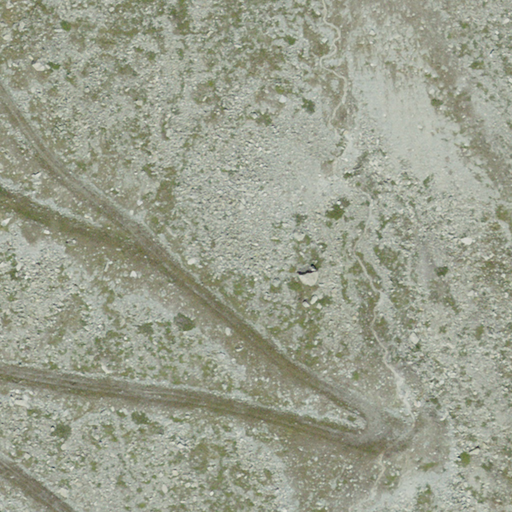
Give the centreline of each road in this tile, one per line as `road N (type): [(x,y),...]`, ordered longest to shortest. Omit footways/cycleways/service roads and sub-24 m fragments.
road 1 (track): [(361,441),(374,433),(375,415),(289,368),(168,265),(51,162),(0,85)]
road 2 (track): [(0,363),(295,418),(361,441)]
